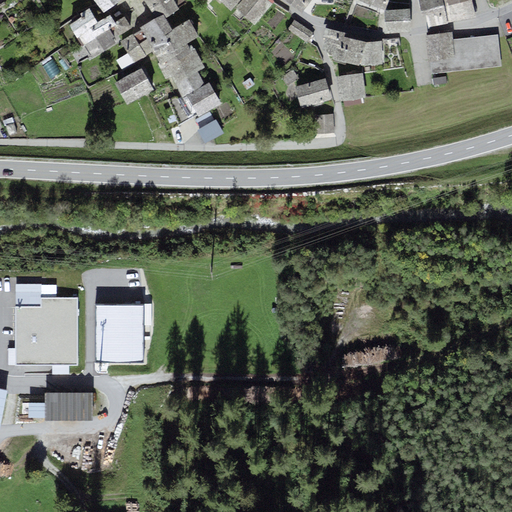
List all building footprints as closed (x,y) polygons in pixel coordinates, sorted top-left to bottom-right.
[(93,0),(104,14),(120,0),(93,0)] [(172,0),(144,0),(144,1),(155,19),(163,14),(166,18),(179,10),(172,0)] [(239,0),(219,0),(231,10),(239,0)] [(273,5),(267,0),(244,0),(236,10),(255,26),(273,5)] [(311,0),(284,0),(301,13),(311,0)] [(388,0),(360,0),(360,1),(384,10),(388,0)] [(418,0),(422,16),(426,15),(429,27),(476,15),(472,0),(418,0)] [(82,17),(69,25),(77,39),(97,23),(90,9),(80,14),(82,17)] [(411,10),(384,12),(386,31),(412,29),(411,10)] [(166,18),(163,14),(155,19),(140,28),(147,39),(149,42),(173,29),(166,18)] [(111,15),(97,23),(77,39),(84,49),(72,55),(78,65),(88,58),(90,61),(114,45),(110,38),(114,37),(109,29),(116,25),(115,23),(111,15)] [(125,17),(115,23),(116,25),(109,29),(114,37),(131,28),(125,17)] [(190,20),(173,29),(149,42),(154,51),(159,62),(156,64),(165,80),(171,77),(182,97),(204,85),(198,72),(204,68),(195,51),(192,53),(187,44),(199,37),(190,20)] [(314,33),(295,21),(288,31),(307,43),(308,42),(312,35),(314,33)] [(344,33),(325,28),(322,41),(329,59),(336,60),(343,37),(344,33)] [(452,32),(426,36),(429,62),(431,62),(455,59),(452,39),(452,32)] [(139,44),(134,34),(121,41),(128,54),(117,60),(122,70),(147,57),(146,56),(139,44)] [(452,39),(455,59),(431,62),(432,74),(501,66),(497,34),(452,39)] [(366,43),(343,37),(336,60),(361,65),(366,43)] [(146,56),(154,51),(149,42),(147,39),(139,44),(146,56)] [(381,42),(366,43),(361,65),(383,64),(381,42)] [(114,84),(127,106),(155,90),(142,68),(114,84)] [(363,73),(336,77),(340,102),(345,102),(363,99),(366,99),(363,73)] [(446,77),(433,78),(434,85),(447,84),(446,77)] [(300,108),(331,100),(325,78),(294,87),(300,108)] [(208,82),(204,85),(182,97),(194,119),(209,111),(221,105),(208,82)] [(214,121),(209,111),(194,119),(200,129),(214,121)] [(334,133),(333,114),(315,115),(316,135),(334,133)] [(216,120),(214,121),(200,129),(197,131),(205,145),(224,134),(216,120)] [(15,292),(15,307),(41,307),(41,299),(41,292),(15,292)] [(41,307),(15,307),(16,365),(78,365),(77,298),(41,299),(41,307)] [(145,305),(97,306),(97,363),(145,363),(145,325),(145,305)] [(8,390),(0,388),(0,429),(1,430),(8,390)] [(93,393),(45,394),(46,421),(93,420),(93,393)]
